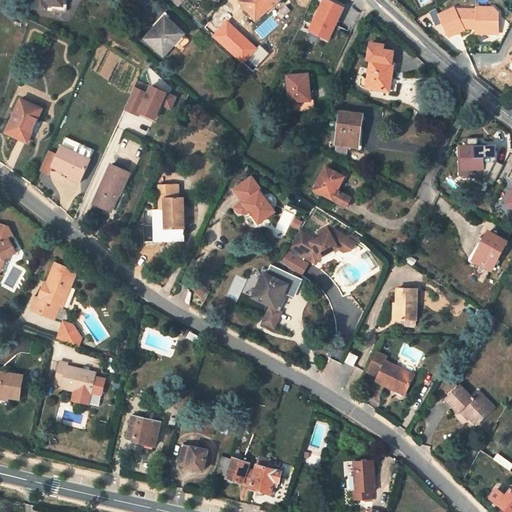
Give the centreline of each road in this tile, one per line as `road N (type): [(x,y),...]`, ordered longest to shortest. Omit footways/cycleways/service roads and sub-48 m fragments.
road 1 (residential): [(470,511),(407,448),(145,293),(0,177)]
road 2 (residential): [(375,0),(511,114)]
road 3 (secondary): [(161,511),(0,473)]
